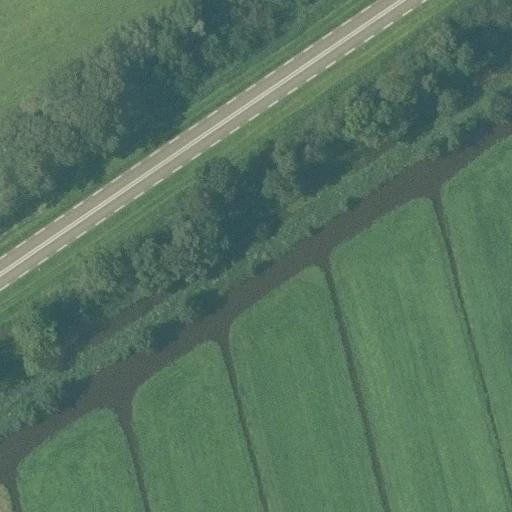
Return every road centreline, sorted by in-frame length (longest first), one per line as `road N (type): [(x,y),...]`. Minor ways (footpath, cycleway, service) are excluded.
road 1 (track): [(0,423),(511,83)]
road 2 (primary): [(0,275),(402,0)]
